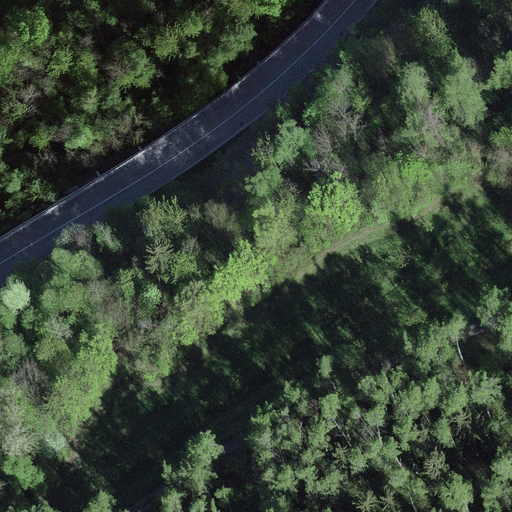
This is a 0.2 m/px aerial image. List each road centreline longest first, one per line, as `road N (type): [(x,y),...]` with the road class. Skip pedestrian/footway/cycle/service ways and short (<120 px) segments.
road 1 (secondary): [(0,264),(235,115),(355,0)]
road 2 (track): [(136,511),(511,304)]
